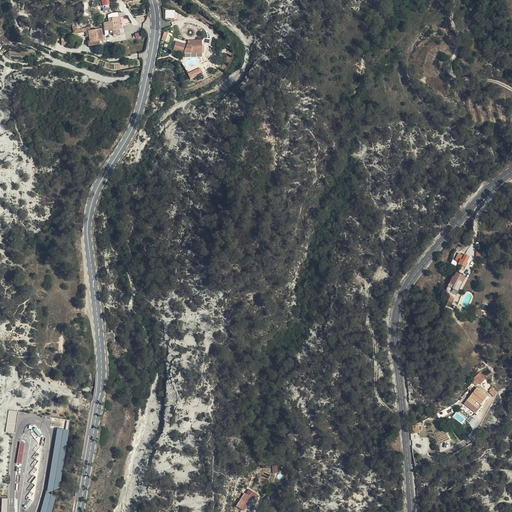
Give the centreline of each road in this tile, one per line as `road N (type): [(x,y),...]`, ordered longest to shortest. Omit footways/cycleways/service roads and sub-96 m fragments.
road 1 (primary): [(151,0),(154,43),(141,103),(87,222),(101,381),(79,511)]
road 2 (tertiary): [(411,511),(395,313),(447,234),(511,170)]
road 3 (track): [(147,73),(104,76),(50,55),(19,62),(0,52)]
road 4 (track): [(511,90),(447,71),(458,40),(450,16),(455,0)]
